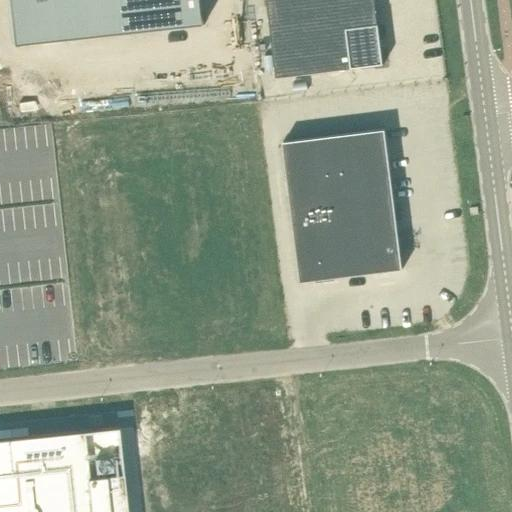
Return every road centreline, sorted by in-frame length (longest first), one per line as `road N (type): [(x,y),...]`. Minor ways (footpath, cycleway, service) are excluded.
road 1 (unclassified): [(0,393),(508,339)]
road 2 (tertiary): [(485,112),(508,339)]
